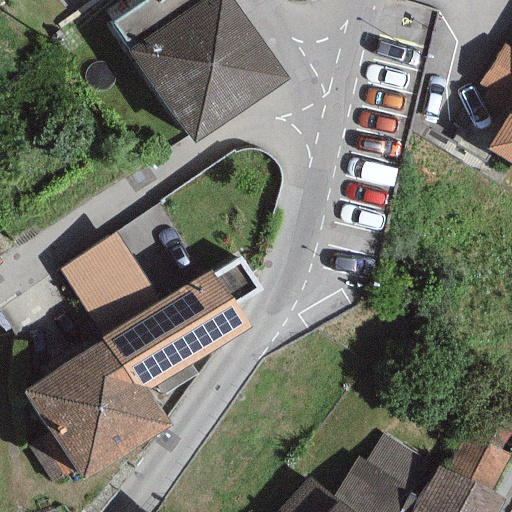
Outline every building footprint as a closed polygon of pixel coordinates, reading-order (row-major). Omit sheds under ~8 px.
[(193,144),(288,80),(231,0),(145,0),(112,23),(131,49),(127,51),(193,144)] [(478,86),(511,105),(511,48),(511,50),(503,45),(478,86)] [(511,107),(487,149),(511,163),(511,107)] [(157,304),(160,303),(114,233),(59,271),(101,340),(157,304)] [(157,304),(197,360),(249,329),(210,272),(160,303),(157,304)] [(197,360),(157,304),(101,340),(132,384),(145,388),(147,391),(197,360)] [(132,384),(101,340),(22,393),(82,480),(171,426),(147,391),(145,388),(132,384)] [(478,438),(501,450),(511,430),(511,422),(492,412),(478,438)] [(443,471),(491,493),(511,455),(501,450),(478,438),(463,431),(443,471)] [(351,511),(498,511),(505,500),(491,493),(443,471),(438,467),(381,435),(366,463),(357,457),(333,497),(351,511)] [(351,511),(333,497),(308,476),(274,511),(351,511)]
